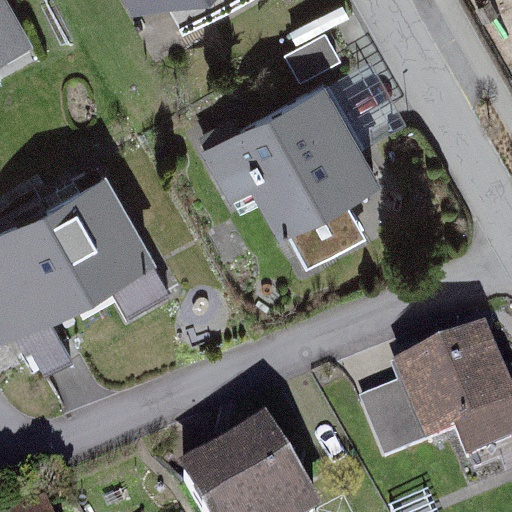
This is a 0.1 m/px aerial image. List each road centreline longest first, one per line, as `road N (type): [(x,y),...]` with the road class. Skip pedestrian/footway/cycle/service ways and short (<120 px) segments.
road 1 (residential): [(511,259),(18,458),(0,428)]
road 2 (residential): [(511,206),(397,0)]
